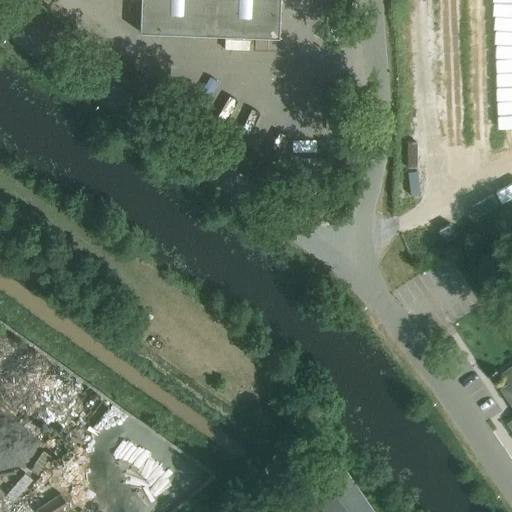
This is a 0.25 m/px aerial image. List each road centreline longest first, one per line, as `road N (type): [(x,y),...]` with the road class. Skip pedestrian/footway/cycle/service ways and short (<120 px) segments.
road 1 (unclassified): [(347,263),(0,22)]
road 2 (unclassified): [(511,485),(347,263)]
road 3 (unclassified): [(347,263),(380,123),(372,0)]
road 4 (unknown): [(130,0),(191,22),(374,32)]
